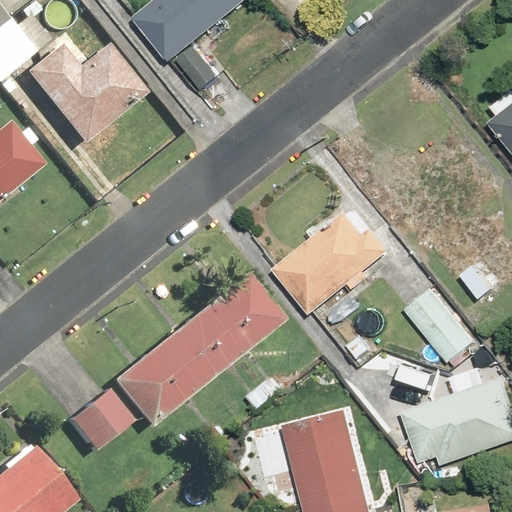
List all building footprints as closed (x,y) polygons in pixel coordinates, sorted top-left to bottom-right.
[(0,0),(0,26),(9,19),(0,8),(0,0)] [(162,0),(141,18),(177,62),(254,0),(162,0)] [(0,26),(0,82),(36,53),(9,19),(0,26)] [(82,145),(146,93),(108,44),(77,68),(58,44),(8,83),(38,120),(53,108),(82,145)] [(503,117),(496,123),(511,143),(511,91),(494,106),(503,117)] [(8,121),(0,127),(0,200),(44,166),(8,121)] [(448,152),(392,197),(462,286),(472,278),(488,299),(511,279),(511,273),(494,250),(505,241),(480,210),(509,187),(475,144),(454,160),(448,152)] [(313,233),(318,239),(280,269),(316,316),(355,285),(358,289),(378,273),(374,269),(397,251),(377,226),(372,229),(356,209),(337,224),(332,218),(313,233)] [(114,382),(153,429),(283,320),(243,273),(114,382)] [(434,288),(410,308),(455,362),(479,341),(434,288)] [(445,457),(449,467),(511,443),(511,384),(509,377),(492,383),(486,368),(454,379),(459,392),(407,411),(426,464),(445,457)] [(274,376),(250,396),(263,410),(286,390),(274,376)] [(137,421),(110,388),(69,421),(96,454),(137,421)] [(377,511),(353,409),(289,424),(310,511),(377,511)] [(0,511),(64,511),(77,502),(35,449),(32,451),(29,447),(3,466),(6,470),(0,474),(0,511)]
